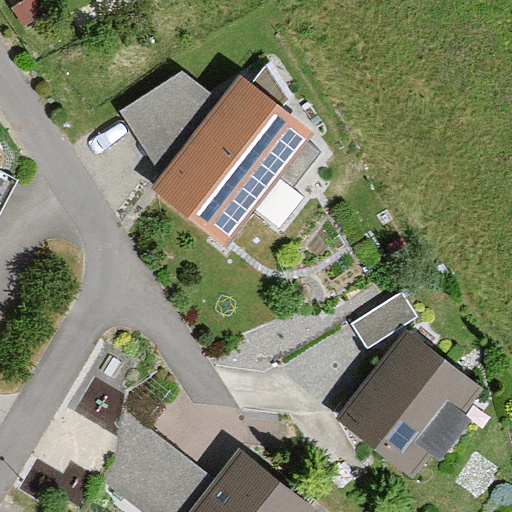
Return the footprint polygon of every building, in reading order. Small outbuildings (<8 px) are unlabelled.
[(124,102),(150,142),(218,97),(192,57),(124,102)] [(336,140),(254,77),(163,193),(245,257),(336,140)] [(0,176),(9,160),(0,155),(0,176)] [(511,400),(511,396),(417,325),(343,425),(439,497),(511,400)] [(128,418),(104,485),(180,511),(182,511),(206,446),(128,418)] [(335,511),(251,445),(198,511),(335,511)]
